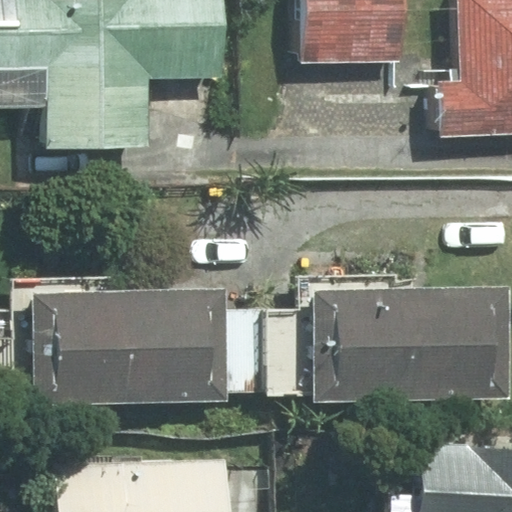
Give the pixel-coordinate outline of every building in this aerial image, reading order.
[(201,79),(200,0),(0,0),(0,111),(15,111),(16,152),(125,150),(124,80),(201,79)] [(382,62),(381,0),(276,0),(277,63),(382,62)] [(511,0),(432,0),(436,83),(413,84),(415,139),(511,134),(511,0)] [(484,401),(483,289),(277,292),(277,310),(204,311),(204,292),(0,294),(0,406),(204,404),(204,397),(278,396),(278,404),(484,401)] [(511,511),(511,452),(434,449),(434,446),(376,444),(374,498),(352,497),(351,511),(511,511)] [(205,511),(205,460),(23,464),(23,511),(205,511)]
